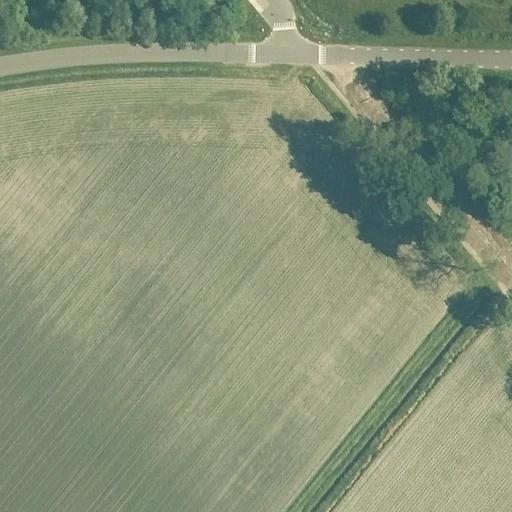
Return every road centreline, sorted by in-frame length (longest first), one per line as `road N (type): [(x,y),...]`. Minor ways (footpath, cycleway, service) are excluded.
road 1 (track): [(338,55),(348,92),(511,287)]
road 2 (track): [(511,289),(323,511)]
road 3 (unclassified): [(0,67),(91,57),(287,55)]
road 4 (unclassified): [(287,55),(511,58)]
